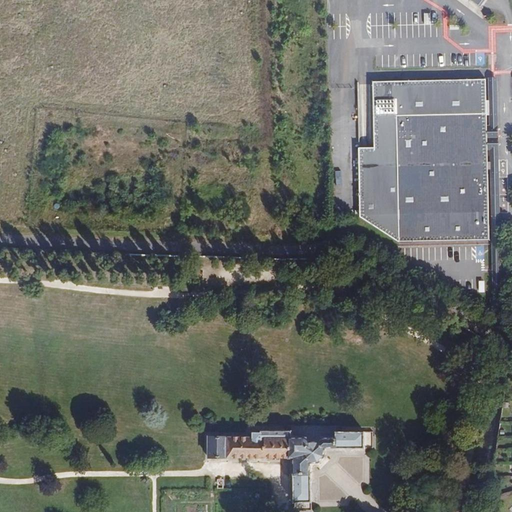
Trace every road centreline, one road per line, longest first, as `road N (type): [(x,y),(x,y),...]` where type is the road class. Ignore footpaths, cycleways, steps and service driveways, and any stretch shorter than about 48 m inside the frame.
road 1 (unclassified): [(399,269),(337,251),(0,239)]
road 2 (track): [(259,0),(266,249)]
